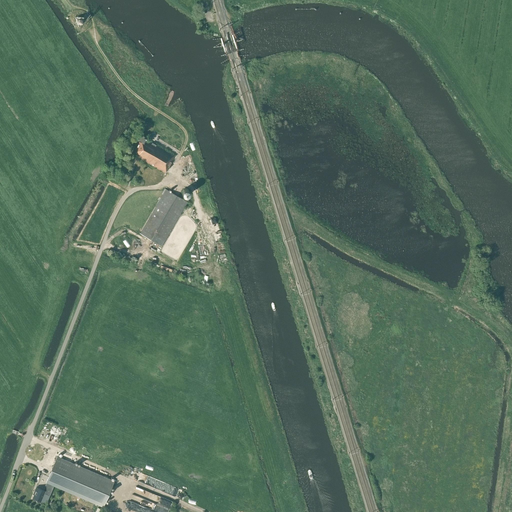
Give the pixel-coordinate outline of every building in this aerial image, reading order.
[(80,16),(79,17),(77,18),(77,19),(76,21),(77,22),(78,24),(78,25),(81,25),(82,25),(84,23),(85,20),(84,20),(83,17),(80,16)] [(238,38),(221,43),(222,47),(239,42),(238,38)] [(138,156),(137,158),(165,174),(172,161),(171,160),(174,156),(146,141),(148,138),(139,133),(136,139),(139,141),(132,153),(137,156),(137,155),(138,156)] [(161,194),(163,195),(140,233),(161,246),(187,202),(165,189),(161,194)] [(147,255),(154,258),(157,251),(150,248),(147,255)] [(69,429),(63,426),(61,429),(57,427),(54,433),(65,438),(69,429)] [(46,483),(54,486),(103,507),(114,481),(57,457),(46,483)] [(54,486),(46,483),(43,490),(36,487),(35,491),(35,492),(32,499),(40,502),(44,493),(49,496),(54,486)] [(152,508),(150,511),(164,511),(165,510),(167,511),(168,507),(169,508),(170,506),(154,500),(152,503),(160,506),(159,509),(157,508),(157,506),(152,504),(150,508),(152,508)]
